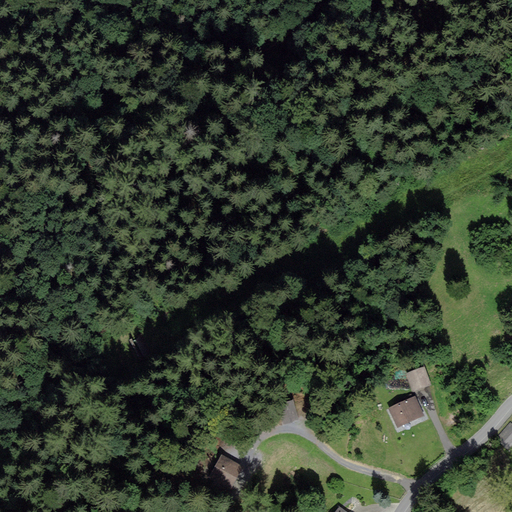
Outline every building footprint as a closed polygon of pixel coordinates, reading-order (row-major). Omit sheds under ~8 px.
[(432,385),(426,368),(409,374),(415,391),(432,385)] [(425,417),(416,398),(391,409),(400,428),(425,417)] [(284,423),(298,419),(292,401),(279,405),(284,423)] [(511,443),(511,426),(511,425),(501,438),(510,446),(511,443)] [(234,483),(243,466),(226,458),(218,475),(234,483)]
